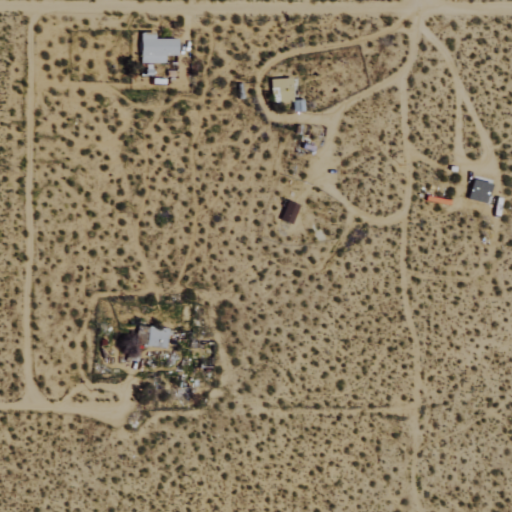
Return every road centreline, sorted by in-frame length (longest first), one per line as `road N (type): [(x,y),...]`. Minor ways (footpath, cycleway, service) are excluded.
road 1 (track): [(511,7),(0,7)]
road 2 (track): [(407,30),(406,62),(394,74),(317,116),(274,115),(258,95),(271,58),(395,26),(407,30)]
